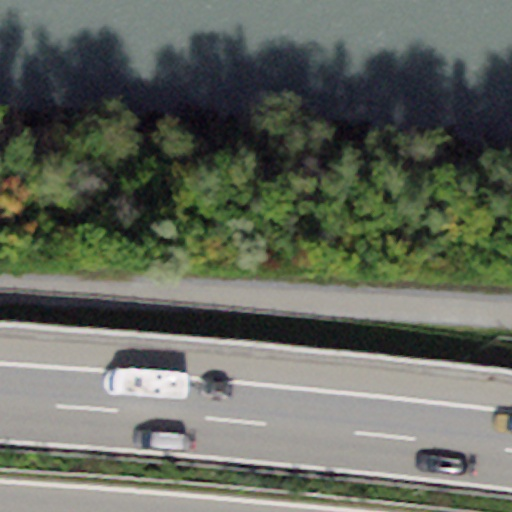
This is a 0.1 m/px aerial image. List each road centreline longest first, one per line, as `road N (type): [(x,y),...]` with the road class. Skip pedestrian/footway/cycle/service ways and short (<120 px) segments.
road 1 (motorway): [(511,450),(0,404)]
road 2 (unclassified): [(0,290),(511,324)]
